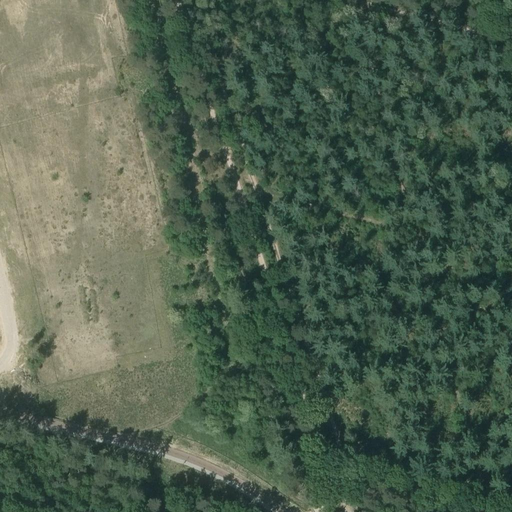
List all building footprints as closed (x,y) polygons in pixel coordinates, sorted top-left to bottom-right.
[(11,0),(0,0),(0,5),(0,7),(1,7),(7,6),(9,11),(13,11),(11,5),(12,5),(11,0)] [(23,0),(11,0),(12,5),(13,5),(13,4),(19,3),(20,9),(24,8),(23,2),(24,2),(23,0)] [(108,27),(97,30),(102,53),(115,50),(110,26),(108,27)] [(97,30),(86,32),(91,55),(102,53),(97,30)] [(86,32),(74,35),(79,58),(91,55),(86,32)] [(74,35),(62,38),(67,61),(79,58),(74,35)] [(62,38),(51,40),(56,63),(67,61),(62,38)] [(51,40),(39,43),(44,66),(56,63),(51,40)] [(28,45),(26,45),(31,69),(44,66),(39,43),(28,45)] [(7,46),(0,47),(0,55),(9,54),(7,46)] [(9,54),(0,55),(0,64),(10,62),(9,54)] [(10,62),(0,64),(0,73),(12,71),(10,62)] [(12,71),(0,73),(0,83),(14,81),(12,71)]
